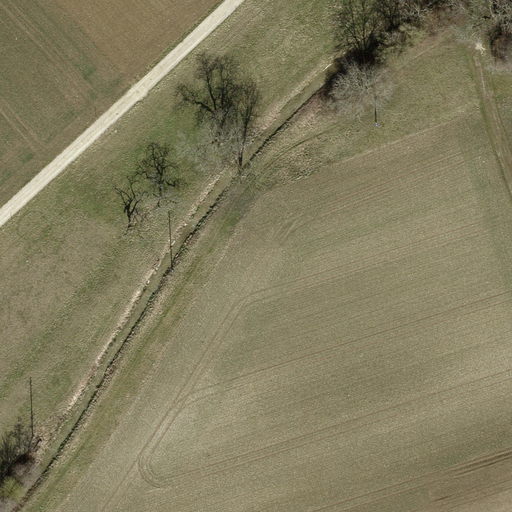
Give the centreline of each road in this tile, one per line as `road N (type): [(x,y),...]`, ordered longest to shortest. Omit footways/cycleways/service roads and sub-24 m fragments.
road 1 (track): [(0,220),(233,0)]
road 2 (track): [(511,171),(464,21)]
